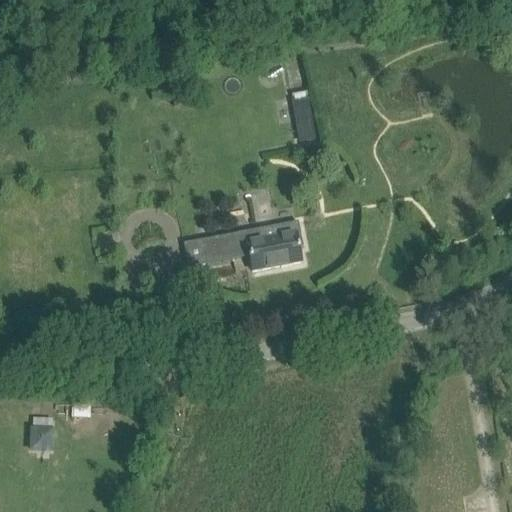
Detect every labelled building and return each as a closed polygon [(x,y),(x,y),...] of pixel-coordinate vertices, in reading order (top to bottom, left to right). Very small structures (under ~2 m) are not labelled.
[(244,40),(245,52),(263,50),(262,37),(244,40)] [(291,101),(298,142),(312,140),(305,98),(291,101)] [(301,263),(299,250),(302,250),(297,224),(183,248),(188,272),(205,269),(205,268),(249,259),(252,273),(301,263)] [(82,441),(82,423),(68,423),(68,441),(82,441)] [(54,454),(55,430),(30,429),(29,453),(54,454)]
